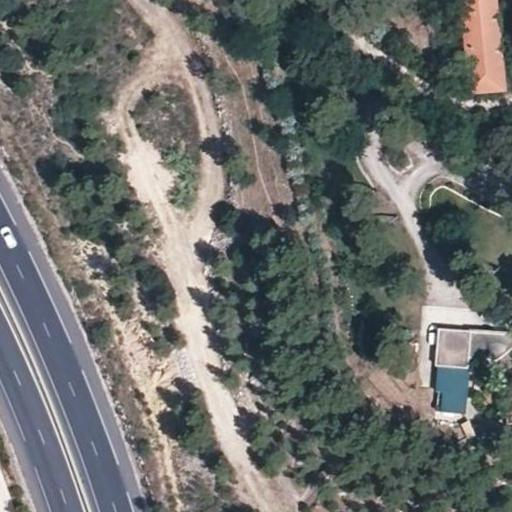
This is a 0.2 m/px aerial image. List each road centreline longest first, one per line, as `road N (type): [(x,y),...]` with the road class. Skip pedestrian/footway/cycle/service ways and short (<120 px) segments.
road 1 (primary): [(116,511),(48,332),(0,233)]
road 2 (primary): [(0,341),(68,511)]
